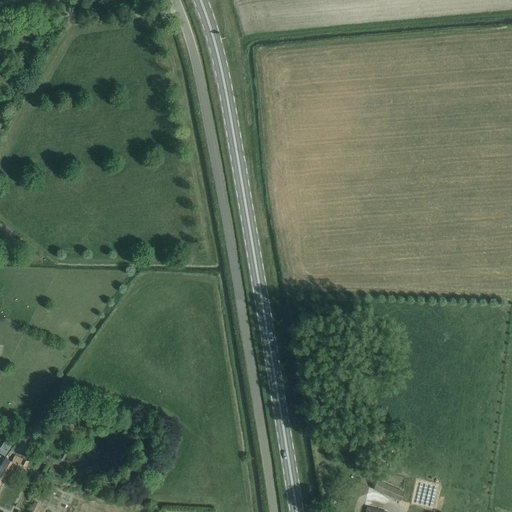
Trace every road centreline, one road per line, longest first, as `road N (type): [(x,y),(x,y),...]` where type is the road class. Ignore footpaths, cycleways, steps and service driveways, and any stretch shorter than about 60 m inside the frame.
road 1 (unclassified): [(174,0),(196,64),(274,511)]
road 2 (primary): [(295,511),(214,42),(200,0)]
